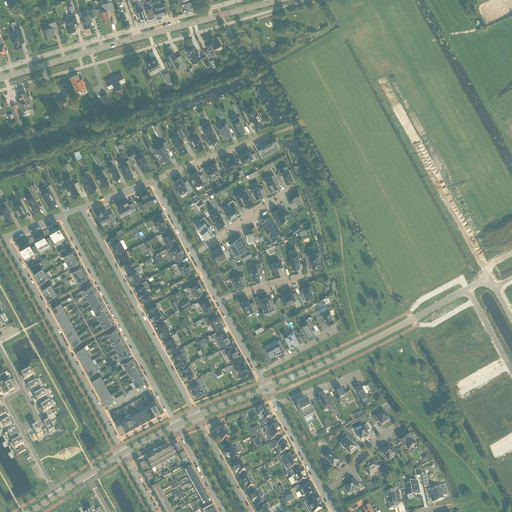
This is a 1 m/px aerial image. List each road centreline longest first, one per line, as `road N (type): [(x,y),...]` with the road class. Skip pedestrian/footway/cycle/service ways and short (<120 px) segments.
road 1 (residential): [(61,216),(4,237),(122,453)]
road 2 (secondary): [(0,79),(281,0)]
road 3 (residential): [(196,416),(82,209)]
road 4 (residential): [(63,221),(176,425)]
road 5 (tertiary): [(266,388),(416,317)]
road 6 (unknown): [(511,178),(441,52)]
road 7 (unknown): [(443,192),(382,81)]
road 8 (residential): [(153,181),(269,136)]
road 9 (residential): [(193,254),(294,187)]
